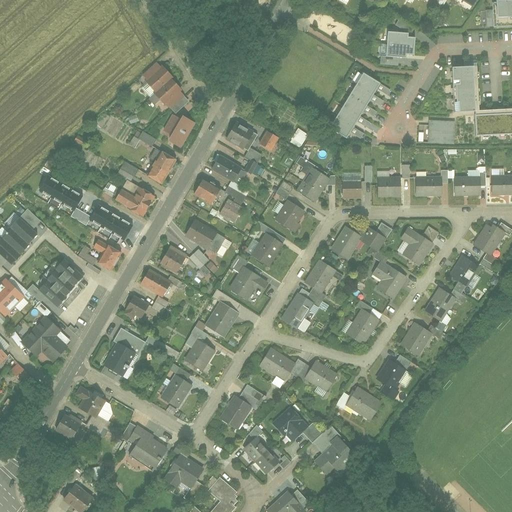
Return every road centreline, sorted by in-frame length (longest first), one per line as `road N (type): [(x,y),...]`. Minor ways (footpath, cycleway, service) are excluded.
road 1 (tertiary): [(73,366),(222,113)]
road 2 (residential): [(256,333),(365,362),(465,213)]
road 3 (residential): [(256,333),(332,219),(465,213)]
road 4 (residential): [(511,47),(436,52),(401,108),(399,130)]
road 5 (tertiary): [(0,491),(73,366)]
road 6 (residential): [(73,366),(194,435)]
road 7 (residential): [(152,0),(222,113)]
road 8 (tertiary): [(222,113),(288,0)]
